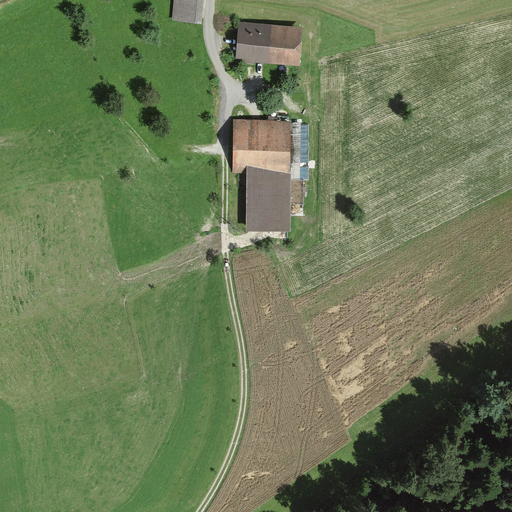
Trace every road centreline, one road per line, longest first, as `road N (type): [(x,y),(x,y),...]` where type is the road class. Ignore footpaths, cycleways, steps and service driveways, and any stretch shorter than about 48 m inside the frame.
road 1 (track): [(235,92),(224,234),(243,404),(218,482),(199,511)]
road 2 (track): [(511,463),(393,494),(379,511)]
